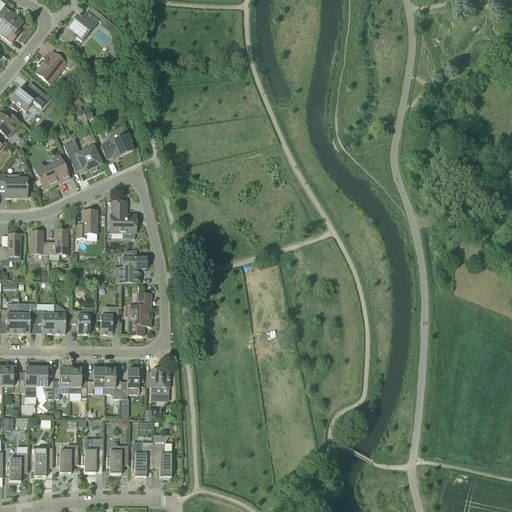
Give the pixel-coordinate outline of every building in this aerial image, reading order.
[(0,37),(10,45),(16,38),(21,32),(18,30),(23,24),(3,8),(0,12),(0,20),(2,23),(0,25),(0,37)] [(80,45),(98,24),(111,34),(115,29),(102,19),(91,10),(87,15),(86,14),(80,20),(77,18),(58,41),(63,44),(59,49),(63,52),(66,47),(67,48),(72,43),(75,40),(80,45)] [(49,86),(64,68),(69,72),(76,67),(60,53),(55,59),(51,55),(35,75),(49,86)] [(108,69),(107,61),(93,62),(94,70),(108,69)] [(11,109),(17,114),(20,110),(25,114),(32,104),(40,111),(49,100),(30,85),(22,95),(17,91),(9,101),(14,105),(11,109)] [(74,113),(82,106),(86,101),(79,96),(68,107),(74,113)] [(82,112),(86,123),(93,119),(88,109),(82,112)] [(0,134),(7,140),(20,125),(7,114),(3,118),(0,115),(0,134)] [(106,161),(111,158),(113,161),(117,159),(133,152),(129,145),(131,144),(127,136),(110,144),(110,143),(100,147),(106,161)] [(63,148),(65,152),(68,159),(75,156),(76,157),(84,174),(100,167),(92,150),(80,155),(74,142),(63,148)] [(69,181),(59,157),(51,161),(53,166),(43,170),(41,165),(33,169),(43,193),(55,187),(54,185),(61,182),(62,184),(69,181)] [(19,178),(0,177),(0,192),(5,193),(4,201),(11,201),(11,198),(26,198),(27,181),(19,181),(19,178)] [(111,205),(111,217),(110,217),(109,235),(123,235),(122,241),(132,241),(132,242),(133,242),(133,235),(135,235),(135,217),(125,217),(125,204),(107,204),(107,205),(111,205)] [(86,237),(96,237),(97,213),(82,212),(82,227),(76,227),(76,241),(86,241),(86,237)] [(48,245),(48,257),(67,257),(68,232),(54,232),(54,245),(48,245)] [(29,257),(48,257),(48,245),(43,244),(43,234),(29,233),(29,257)] [(7,236),(7,249),(1,249),(1,261),(1,266),(7,266),(7,259),(20,260),(20,236),(7,236)] [(116,270),(116,286),(139,286),(140,272),(146,272),(146,260),(135,260),(135,252),(122,254),(122,270),(116,270)] [(137,309),(128,309),(128,338),(143,338),(143,328),(150,328),(150,297),(137,296),(137,309)] [(17,336),(18,306),(6,306),(6,312),(0,311),(0,324),(6,325),(6,336),(17,336)] [(36,306),(18,306),(17,336),(29,336),(29,325),(35,325),(36,306)] [(53,306),(36,306),(35,325),(41,326),(41,336),(53,337),(53,306)] [(56,306),(53,306),(53,337),(64,337),(65,326),(71,326),(71,313),(65,313),(56,306)] [(112,338),(112,327),(118,327),(118,309),(106,309),(103,309),(102,309),(101,311),(100,314),(100,318),(100,337),(112,338)] [(82,313),(71,313),(71,326),(77,326),(77,337),(89,337),(89,317),(82,317),(82,313)] [(6,396),(12,395),(19,395),(19,382),(13,382),(13,370),(2,369),(2,389),(6,389),(6,396)] [(25,395),(25,399),(35,399),(35,389),(36,389),(36,370),(25,370),(25,382),(19,382),(19,395),(25,395)] [(36,370),(36,389),(41,389),(46,401),(52,401),(53,383),(47,383),(47,370),(36,370)] [(70,396),(70,390),(70,370),(59,370),(59,383),(53,383),(52,401),(59,402),(59,396),(70,396)] [(70,370),(70,390),(70,396),(80,396),(80,401),(86,401),(87,396),(87,383),(81,383),(81,371),(70,370)] [(87,383),(87,396),(93,396),(93,390),(104,390),(104,371),(93,371),(93,383),(87,383)] [(120,402),(121,396),(121,384),(115,384),(115,371),(104,371),(104,390),(104,397),(109,397),(110,397),(111,398),(112,399),(113,400),(113,401),(120,402)] [(121,384),(121,396),(120,402),(127,402),(127,397),(138,397),(138,391),(138,372),(127,371),(127,384),(121,384)] [(150,397),(168,397),(169,372),(151,372),(150,397)] [(3,433),(13,432),(13,420),(3,420),(3,433)] [(26,429),(26,421),(18,420),(17,429),(26,429)] [(153,438),(153,445),(152,471),(159,471),(159,480),(171,480),(171,472),(173,472),(174,463),(171,463),(171,457),(164,457),(164,445),(168,439),(169,439),(169,438),(153,438)] [(102,467),(103,441),(91,441),(91,452),(84,452),(84,458),(81,458),(81,468),(84,468),(84,476),(95,476),(96,467),(102,467)] [(152,471),(153,445),(132,445),(132,457),(134,457),(134,462),(131,462),(131,472),(134,472),(134,479),(146,480),(146,471),(152,471)] [(77,467),(77,447),(66,447),(66,453),(59,453),(59,459),(56,458),(56,469),(59,469),(59,476),(70,476),(71,467),(77,467)] [(127,468),(127,448),(116,448),(116,453),(109,453),(109,459),(106,459),(106,469),(109,469),(109,476),(121,477),(121,468),(127,468)] [(52,470),(52,450),(41,450),(41,456),(34,456),(34,461),(31,461),(31,472),(34,472),(34,479),(45,479),(45,470),(52,470)] [(27,475),(27,456),(16,455),(16,461),(9,461),(9,467),(6,467),(5,477),(8,477),(8,484),(20,484),(20,475),(27,475)]
